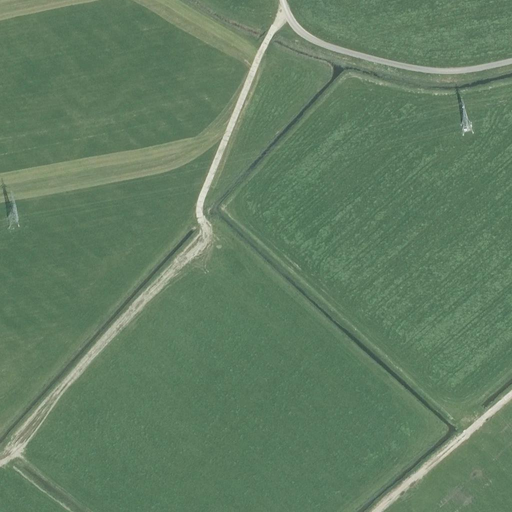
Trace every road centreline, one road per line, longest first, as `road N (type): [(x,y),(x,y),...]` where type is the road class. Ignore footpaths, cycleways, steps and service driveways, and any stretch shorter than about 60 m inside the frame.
road 1 (track): [(285,8),(200,197),(198,246),(0,457)]
road 2 (unclassified): [(511,60),(433,71),(362,56),(303,34),(283,0)]
road 3 (track): [(511,394),(377,511)]
